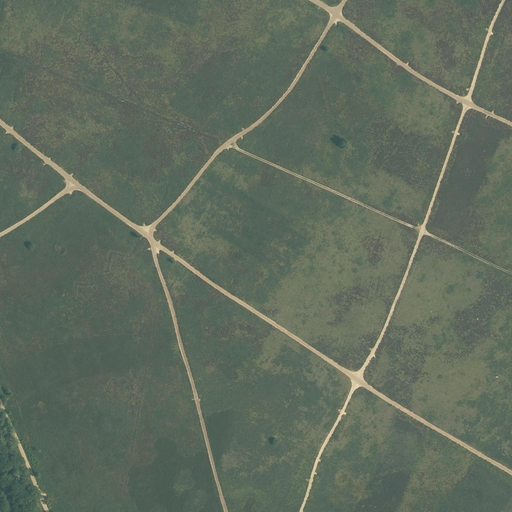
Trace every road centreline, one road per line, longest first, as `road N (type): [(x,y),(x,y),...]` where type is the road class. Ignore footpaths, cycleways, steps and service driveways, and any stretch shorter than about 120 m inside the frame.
road 1 (track): [(300,511),(318,456),(398,294),(504,0)]
road 2 (track): [(144,235),(384,398),(511,473)]
road 3 (track): [(144,235),(216,153),(275,106),(345,0)]
road 4 (track): [(229,143),(511,273)]
road 5 (track): [(153,242),(225,511)]
road 6 (track): [(312,0),(426,80),(511,124)]
